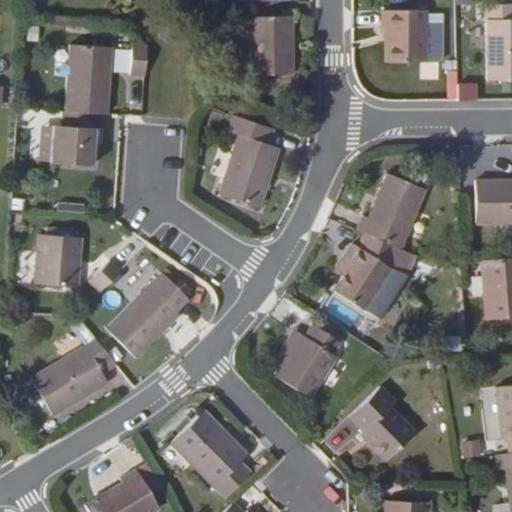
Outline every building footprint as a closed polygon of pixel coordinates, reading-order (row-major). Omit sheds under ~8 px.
[(511,6),(507,7),(506,0),(475,0),(477,70),(511,69),(511,6)] [(381,53),(417,52),(416,2),(371,3),(370,19),(375,19),(375,34),(381,33),(381,53)] [(241,68),(285,68),(284,9),(241,9),(241,68)] [(136,67),(137,37),(124,37),(122,67),(136,67)] [(104,41),(55,39),(51,105),(85,107),(100,107),(104,41)] [(457,104),(477,100),(474,83),(454,86),(457,104)] [(87,122),(84,122),(85,107),(51,105),(49,105),(48,120),(44,120),(41,158),(84,160),(86,138),(87,122)] [(258,136),(263,122),(225,108),(220,123),(229,127),(210,184),(250,198),(269,139),(258,136)] [(93,138),(94,122),(87,122),(86,138),(93,138)] [(451,143),(468,142),(467,133),(451,134),(451,143)] [(354,204),(347,219),(356,223),(393,238),(417,178),(377,162),(359,206),(354,204)] [(468,210),(511,208),(511,166),(508,167),(467,167),(468,210)] [(5,213),(5,239),(19,239),(19,214),(5,213)] [(399,266),(407,243),(393,238),(356,223),(350,235),(344,233),(336,247),(344,251),(336,264),(326,280),(357,299),(358,297),(374,307),(399,266)] [(71,284),(74,235),(31,232),(28,281),(71,284)] [(511,244),(473,248),(479,309),(511,306),(511,244)] [(336,247),(328,259),(336,264),(344,251),(336,247)] [(97,295),(122,271),(110,259),(86,283),(97,295)] [(167,300),(180,287),(156,264),(101,321),(130,350),(173,306),(167,300)] [(327,344),(335,331),(307,313),(299,327),(295,324),(283,344),(269,366),(305,389),(332,347),(327,344)] [(290,321),(277,341),(283,344),(295,324),(290,321)] [(98,368),(113,358),(88,329),(78,337),(80,339),(26,372),(48,410),(104,376),(98,368)] [(497,426),(500,426),(502,442),(511,440),(511,371),(490,374),(497,426)] [(386,396),(391,389),(377,376),(347,406),(360,420),(357,424),(384,449),(411,421),(386,396)] [(222,425),(200,402),(196,406),(219,428),(222,425)] [(222,425),(219,428),(196,406),(168,435),(222,488),(248,464),(237,453),(244,446),(222,425)] [(477,439),(457,443),(460,460),(480,456),(477,439)] [(511,509),(511,440),(502,442),(495,443),(497,458),(502,458),(510,510),(511,509)] [(90,511),(134,511),(155,499),(131,461),(115,471),(118,476),(82,498),(90,511)] [(383,511),(427,511),(427,487),(383,489),(383,511)] [(256,511),(246,501),(241,505),(231,494),(213,511),(256,511)]
